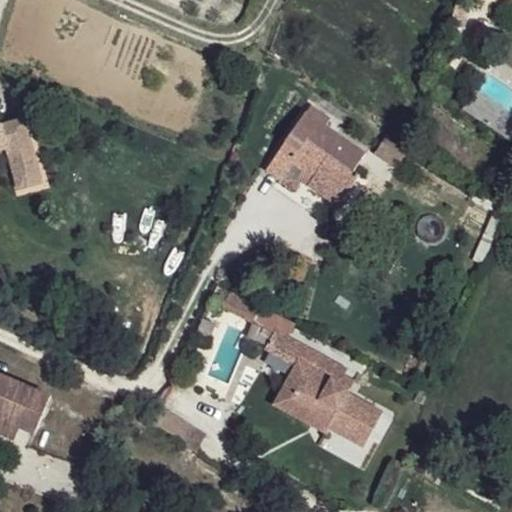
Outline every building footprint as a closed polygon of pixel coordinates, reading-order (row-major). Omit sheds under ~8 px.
[(328,119),(308,105),(264,170),(278,180),(280,178),(292,162),(343,197),(358,175),(351,171),(362,154),(323,128),(328,119)] [(0,149),(8,147),(19,187),(44,180),(26,116),(0,123),(0,149)] [(0,191),(19,187),(8,147),(0,149),(0,191)] [(343,197),(292,162),(280,178),(292,187),(297,179),(338,204),(343,197)] [(251,324),(258,308),(219,290),(214,301),(223,305),(220,310),(251,324)] [(266,346),(292,360),(301,342),(276,327),(266,346)] [(348,368),(301,342),(292,360),(297,366),(290,377),(302,383),(293,397),(333,418),(329,425),(365,444),(382,412),(348,393),(351,387),(340,380),(345,373),(348,368)] [(356,379),(345,373),(340,380),(351,387),(356,379)] [(50,394),(0,374),(0,417),(34,432),(50,394)] [(302,383),(290,377),(274,403),(324,432),(329,425),(333,418),(293,397),(302,383)] [(191,436),(149,411),(142,426),(184,451),(191,436)] [(20,426),(0,417),(0,431),(15,438),(20,426)] [(71,498),(82,466),(28,448),(17,479),(71,498)]
